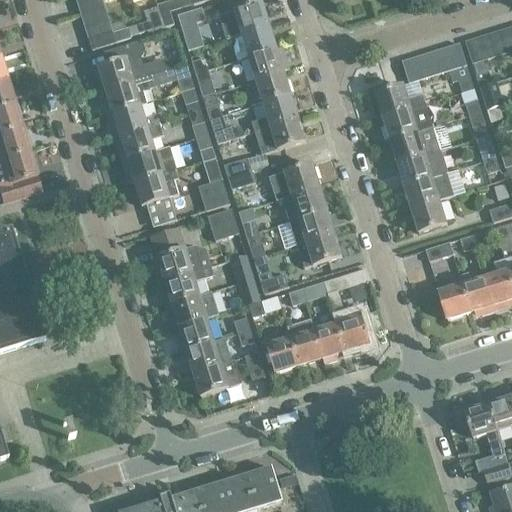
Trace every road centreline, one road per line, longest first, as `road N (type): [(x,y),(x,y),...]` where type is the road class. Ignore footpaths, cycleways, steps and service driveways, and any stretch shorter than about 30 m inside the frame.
road 1 (residential): [(169,462),(30,0)]
road 2 (residential): [(420,379),(324,67)]
road 3 (residential): [(324,67),(511,5)]
road 4 (residential): [(420,379),(457,511)]
road 5 (residential): [(295,418),(169,462)]
road 6 (residential): [(420,379),(295,418)]
road 7 (residential): [(169,462),(68,489),(49,504)]
